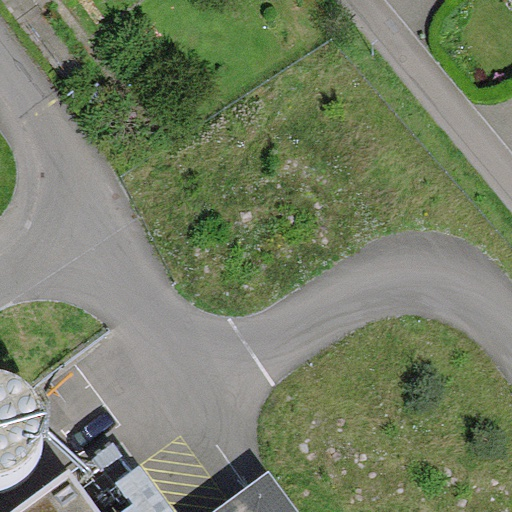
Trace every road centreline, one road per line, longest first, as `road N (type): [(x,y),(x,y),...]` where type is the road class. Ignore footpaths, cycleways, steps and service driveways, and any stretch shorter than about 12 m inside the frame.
road 1 (residential): [(0,268),(55,218),(66,191),(51,130),(0,61)]
road 2 (residential): [(362,0),(511,176)]
